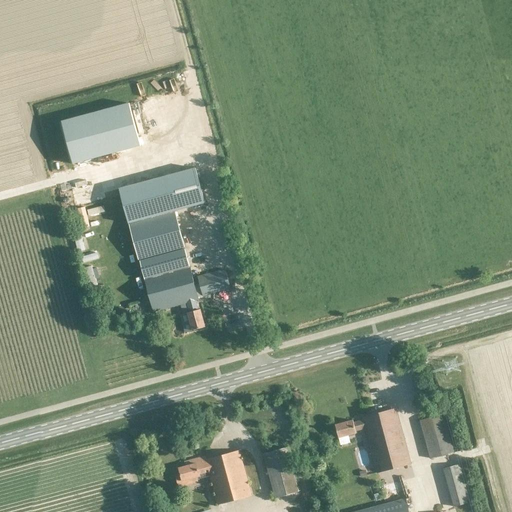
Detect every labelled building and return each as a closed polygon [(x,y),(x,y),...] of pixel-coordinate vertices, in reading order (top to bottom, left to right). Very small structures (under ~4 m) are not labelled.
[(140,146),(129,103),(61,121),(72,164),(140,146)] [(196,167),(120,187),(129,222),(175,210),(205,202),(196,167)] [(195,290),(189,266),(175,210),(129,222),(144,278),(153,311),(186,302),(189,312),(187,312),(191,330),(204,327),(199,309),(197,310),(195,300),(198,299),(197,296),(195,290)] [(200,288),(195,290),(197,296),(202,295),(202,296),(230,289),(226,274),(198,281),(200,288)] [(139,282),(143,294),(147,293),(143,280),(139,282)] [(232,331),(240,329),(235,302),(227,304),(232,331)] [(121,309),(124,320),(132,318),(129,307),(121,309)] [(99,336),(99,341),(93,341),(92,348),(96,349),(97,345),(104,346),(104,336),(99,336)] [(143,342),(103,351),(104,356),(144,347),(143,342)] [(72,398),(76,390),(66,385),(62,393),(72,398)] [(147,397),(157,392),(153,386),(144,391),(147,397)] [(413,415),(420,413),(417,402),(410,404),(413,415)] [(377,472),(410,463),(395,408),(362,417),(362,420),(353,422),(352,420),(335,425),(338,437),(356,433),(355,431),(365,428),(377,472)] [(428,458),(453,452),(442,408),(427,411),(429,418),(419,420),(428,458)] [(274,497),(298,491),(286,447),(262,453),(274,497)] [(181,475),(176,476),(179,487),(198,482),(196,477),(200,476),(199,474),(209,471),(217,504),(251,495),(239,450),(205,459),(204,456),(184,461),(185,466),(179,468),(181,475)] [(453,506),(473,501),(463,463),(442,468),(453,506)] [(376,491),(372,492),(373,496),(395,493),(393,484),(376,487),(376,491)] [(409,511),(405,498),(352,511),(409,511)]
